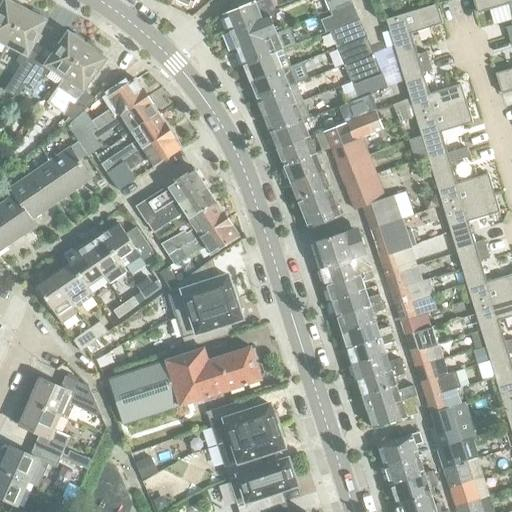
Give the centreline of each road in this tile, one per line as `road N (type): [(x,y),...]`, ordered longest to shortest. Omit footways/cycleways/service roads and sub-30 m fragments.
road 1 (tertiary): [(357,511),(231,138),(168,54)]
road 2 (residential): [(511,171),(466,28)]
